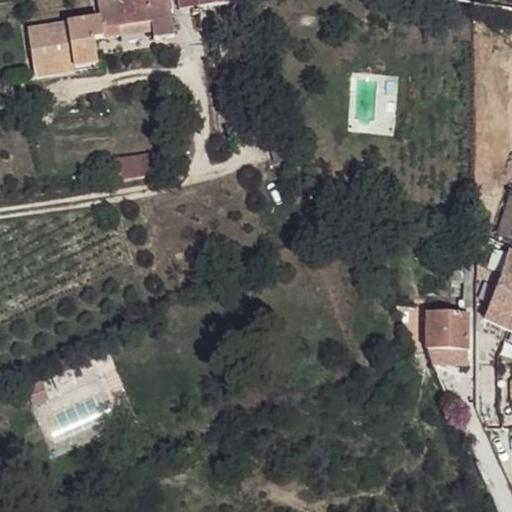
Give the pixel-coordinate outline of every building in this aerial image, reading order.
[(154,40),(174,36),(169,7),(168,0),(96,0),(100,20),(28,31),(34,73),(97,64),(93,41),(120,37),(119,29),(151,24),(154,40)] [(177,0),(179,6),(179,11),(192,9),(192,14),(201,13),(200,8),(226,5),(227,13),(235,11),(234,3),(233,3),(232,0),(177,0)] [(235,48),(239,64),(248,61),(244,46),(235,48)] [(236,65),(244,94),(258,89),(249,61),(248,61),(239,64),(236,65)] [(258,89),(244,94),(264,137),(266,136),(278,130),(258,89)] [(278,130),(266,136),(274,162),(287,157),(278,130)] [(136,157),(139,179),(158,176),(155,154),(136,157)] [(136,157),(115,160),(119,183),(139,179),(136,157)] [(511,240),(511,194),(511,195),(497,235),(511,240)] [(511,333),(511,255),(509,254),(484,321),(511,333)] [(468,315),(427,314),(427,352),(467,352),(468,315)] [(467,352),(427,352),(432,366),(467,366),(467,352)] [(26,390),(33,407),(47,401),(40,384),(26,390)] [(142,444),(135,428),(124,434),(130,449),(142,444)]
